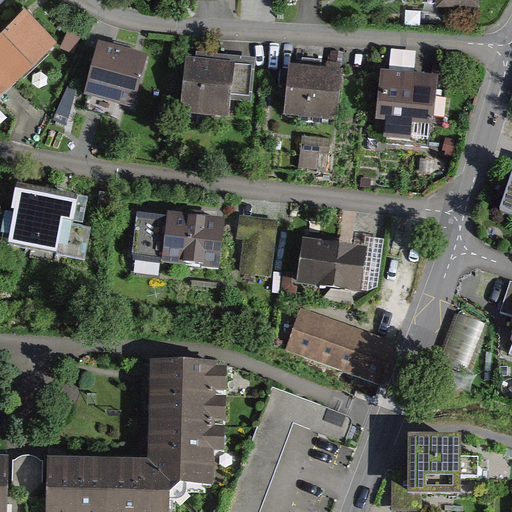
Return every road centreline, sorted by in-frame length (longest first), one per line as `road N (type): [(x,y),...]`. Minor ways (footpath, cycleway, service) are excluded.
road 1 (residential): [(464,214),(125,172),(0,147)]
road 2 (residential): [(90,0),(146,21),(511,47)]
road 3 (residential): [(349,511),(454,247)]
road 4 (residential): [(464,214),(511,50)]
